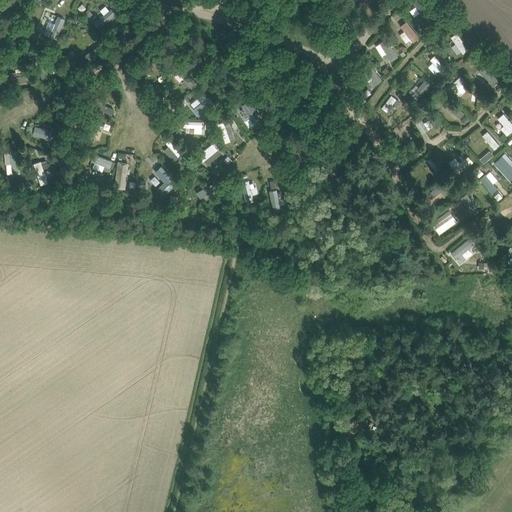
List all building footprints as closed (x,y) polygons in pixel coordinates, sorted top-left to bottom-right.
[(404,0),(416,15),(426,8),(419,0),(404,0)] [(88,10),(83,14),(87,19),(92,15),(88,10)] [(399,29),(393,33),(401,44),(414,36),(402,18),(395,23),(399,29)] [(451,31),(440,39),(453,56),(463,49),(451,31)] [(376,55),(381,62),(391,55),(379,37),(373,41),(380,52),(376,55)] [(83,51),(89,57),(102,47),(97,40),(83,51)] [(421,60),(431,71),(438,64),(428,53),(421,60)] [(475,55),(470,60),(474,64),(479,59),(475,55)] [(488,88),(495,82),(478,64),(471,70),(488,88)] [(170,70),(180,89),(191,84),(181,65),(170,70)] [(369,68),(359,75),(366,86),(377,79),(369,68)] [(455,88),(461,85),(454,74),(448,78),(455,88)] [(413,100),(427,86),(418,77),(404,91),(413,100)] [(400,93),(397,96),(404,102),(406,98),(400,93)] [(231,106),(244,128),(256,121),(244,99),(231,106)] [(440,106),(450,120),(457,115),(447,101),(440,106)] [(496,113),(490,118),(498,126),(494,130),(499,136),(509,127),(496,113)] [(225,139),(234,135),(226,117),(215,122),(218,130),(220,129),(225,139)] [(187,128),(187,133),(196,133),(195,119),(177,120),(177,129),(187,128)] [(416,136),(425,133),(422,121),(413,123),(416,136)] [(48,141),(52,130),(30,123),(26,134),(48,141)] [(165,137),(158,143),(174,160),(180,154),(165,137)] [(197,162),(204,156),(207,161),(215,155),(207,143),(191,154),(197,162)] [(4,149),(6,162),(0,163),(1,173),(13,172),(11,149),(4,149)] [(490,150),(480,159),(484,164),(494,155),(490,150)] [(418,160),(428,171),(433,166),(424,156),(418,160)] [(192,160),(187,164),(190,168),(195,164),(192,160)] [(88,161),(87,169),(98,170),(99,163),(88,161)] [(150,164),(142,164),(143,186),(154,185),(154,177),(150,177),(150,164)] [(126,166),(118,165),(115,185),(123,187),(124,174),(128,175),(129,170),(125,170),(126,166)] [(486,192),(494,184),(480,170),(472,179),(486,192)] [(82,172),(75,175),(78,181),(85,178),(82,172)] [(219,187),(216,180),(196,191),(200,198),(204,195),(206,199),(212,196),(210,192),(219,187)] [(243,180),(235,181),(238,198),(245,196),(243,180)] [(270,191),(269,191),(273,210),(279,208),(277,197),(281,197),(280,191),(276,192),(276,189),(270,191)] [(457,201),(451,205),(454,210),(461,206),(457,201)] [(443,210),(424,222),(432,234),(451,222),(443,210)] [(460,239),(443,250),(452,264),(469,254),(460,239)] [(354,432),(367,423),(369,423),(358,404),(343,413),(354,432)]
